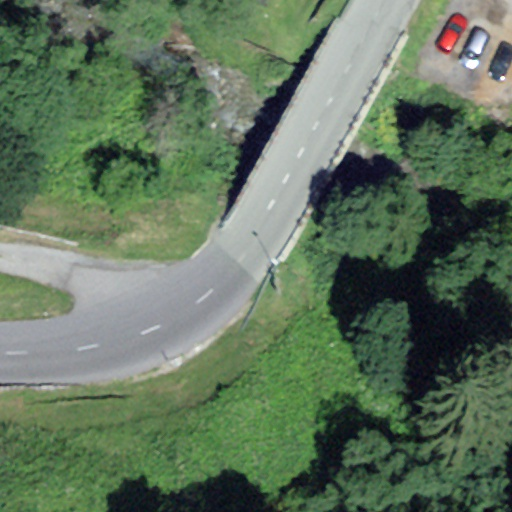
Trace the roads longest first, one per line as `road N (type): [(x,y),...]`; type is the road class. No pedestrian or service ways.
road 1 (primary): [(390,0),(225,278),(176,316),(118,340),(0,345)]
road 2 (track): [(0,258),(196,303)]
